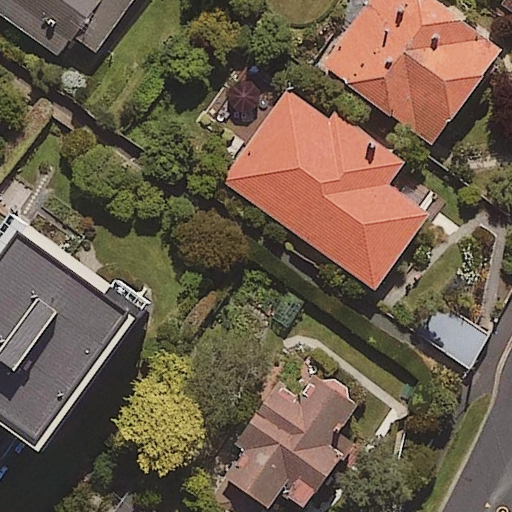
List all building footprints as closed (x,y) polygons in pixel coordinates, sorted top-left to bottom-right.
[(131,0),(0,0),(0,18),(56,57),(69,37),(94,54),(131,0)] [(495,50),(425,0),(368,0),(320,67),(427,145),(495,50)] [(511,0),(502,0),(496,10),(511,20),(511,0)] [(325,122),(284,92),(219,180),(370,290),(424,216),(384,186),(399,166),(330,116),(325,122)] [(143,308),(30,224),(0,264),(0,400),(48,436),(143,308)] [(488,336),(443,307),(422,340),(467,368),(488,336)] [(356,395),(313,370),(293,402),(272,389),(205,503),(220,511),(261,511),(273,492),(303,510),(340,449),(328,442),(356,395)] [(145,511),(124,498),(114,511),(145,511)]
